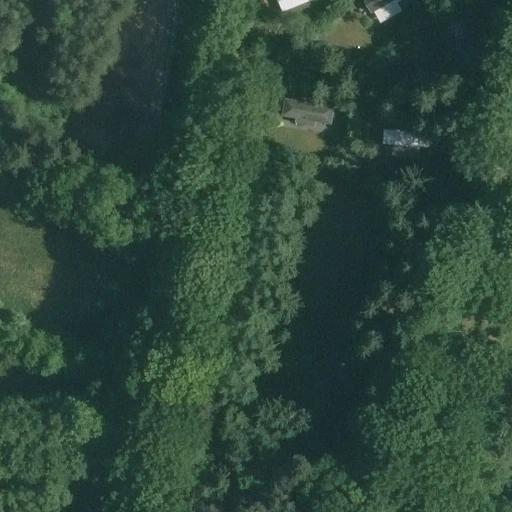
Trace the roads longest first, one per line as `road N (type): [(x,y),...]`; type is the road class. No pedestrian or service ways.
road 1 (track): [(146,447),(202,225),(196,201),(172,185),(158,154),(162,0)]
road 2 (track): [(421,487),(478,309),(485,207),(511,126)]
road 3 (track): [(146,447),(317,460),(484,500),(511,492)]
road 4 (track): [(0,439),(146,447)]
